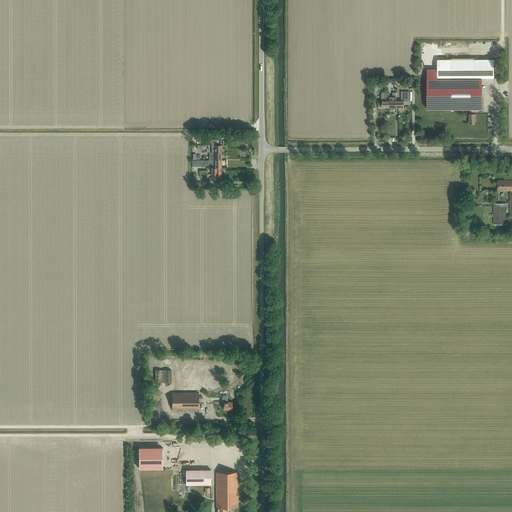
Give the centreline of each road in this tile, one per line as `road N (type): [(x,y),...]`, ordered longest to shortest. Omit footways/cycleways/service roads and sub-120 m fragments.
road 1 (unclassified): [(261,511),(261,149)]
road 2 (unclassified): [(287,149),(511,149)]
road 3 (unclassified): [(261,149),(261,0)]
